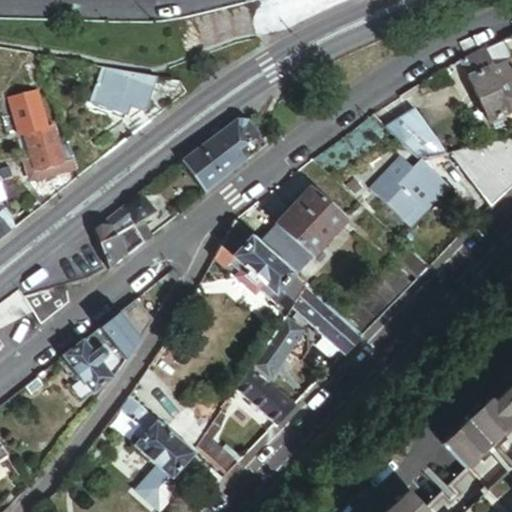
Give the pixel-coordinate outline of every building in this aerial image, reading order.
[(486,51),(493,69),(511,60),(511,59),(505,43),(486,51)] [(511,114),(511,60),(493,69),(486,51),(462,63),(489,124),(511,114)] [(142,112),(158,79),(100,69),(87,103),(125,118),(129,108),(142,112)] [(48,132),(37,96),(9,104),(20,140),(48,132)] [(412,113),(385,130),(401,145),(417,161),(423,159),(428,160),(444,157),(412,113)] [(237,122),(181,164),(205,196),(247,163),(246,162),(240,153),(253,142),(258,139),(259,138),(248,122),(237,122)] [(31,173),(70,162),(64,142),(57,144),(52,146),(48,132),(20,140),(31,173)] [(64,142),(62,136),(55,139),(57,144),(64,142)] [(511,142),(448,156),(489,211),(511,189),(511,142)] [(70,162),(31,173),(34,186),(74,174),(70,162)] [(404,164),(387,181),(399,192),(415,175),(408,168),(404,164)] [(407,228),(446,188),(423,167),(415,175),(399,192),(387,181),(373,195),(407,228)] [(449,191),(446,188),(407,228),(411,231),(449,191)] [(310,192),(275,229),(311,262),(345,226),(310,192)] [(0,241),(13,231),(5,207),(0,211),(0,241)] [(123,210),(116,215),(126,228),(137,225),(123,210)] [(137,225),(126,228),(116,215),(96,231),(109,272),(142,245),(137,225)] [(142,245),(152,237),(148,222),(137,225),(142,245)] [(237,257),(252,240),(235,224),(223,244),(237,257)] [(275,229),(258,246),(292,277),(295,279),(311,262),(275,229)] [(277,293),(292,277),(258,246),(252,240),(237,257),(233,260),(260,285),(273,298),(277,293)] [(223,244),(214,262),(224,271),(229,266),(233,260),(237,257),(223,244)] [(416,284),(428,271),(407,251),(395,264),(416,284)] [(255,290),(260,285),(233,260),(229,266),(255,290)] [(391,268),(379,280),(399,300),(411,288),(391,268)] [(173,272),(164,279),(169,284),(167,287),(172,293),(181,280),(173,272)] [(293,307),(305,289),(295,279),(292,277),(277,293),(284,299),(293,307)] [(269,303),(273,298),(260,285),(255,290),(269,303)] [(343,358),(361,340),(305,289),(293,307),(292,309),(343,358)] [(68,304),(66,290),(33,299),(35,309),(35,310),(38,324),(39,326),(68,304)] [(35,309),(33,299),(25,301),(19,291),(0,306),(0,327),(31,311),(35,309)] [(284,299),(277,293),(273,298),(269,303),(275,308),(284,299)] [(119,314),(100,329),(126,362),(139,342),(119,314)] [(303,333),(285,319),(251,368),(268,384),(272,378),(303,333)] [(95,333),(63,359),(91,396),(111,381),(107,376),(100,366),(107,360),(107,359),(107,358),(108,358),(108,357),(107,354),(105,351),(103,350),(104,347),(95,333)] [(117,365),(108,357),(108,358),(107,358),(107,359),(107,360),(100,366),(107,376),(117,365)] [(268,384),(251,368),(236,390),(275,427),(294,408),(279,394),(269,385),(268,384)] [(269,385),(279,394),(284,389),(272,378),(268,384),(269,385)] [(511,381),(511,382),(511,388),(492,407),(489,404),(465,426),(481,443),(470,453),(477,461),(511,428),(505,421),(511,415),(511,381)] [(139,408),(129,399),(121,408),(131,417),(139,408)] [(148,431),(156,422),(139,408),(131,417),(136,421),(148,431)] [(221,413),(204,437),(212,444),(220,432),(226,417),(221,413)] [(136,421),(127,431),(139,442),(148,431),(136,421)] [(205,498),(221,482),(156,422),(148,431),(139,442),(133,448),(157,468),(136,492),(157,511),(158,511),(185,482),(205,498)] [(465,471),(477,461),(470,453),(481,443),(465,426),(442,447),(465,471)] [(212,444),(204,437),(195,449),(226,477),(236,467),(212,444)] [(421,511),(406,496),(388,511),(421,511)]
